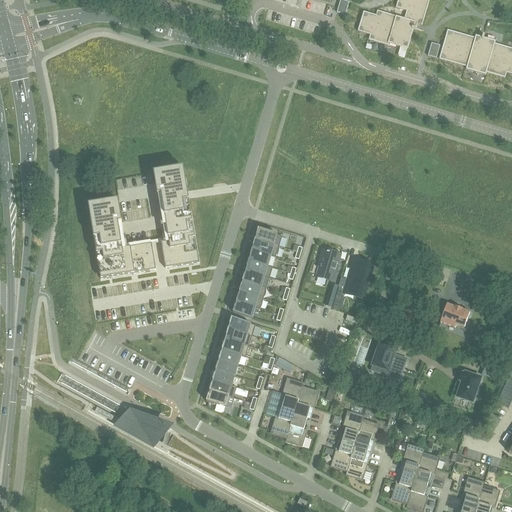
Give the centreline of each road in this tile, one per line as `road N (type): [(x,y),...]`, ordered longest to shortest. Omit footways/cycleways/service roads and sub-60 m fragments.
road 1 (secondary): [(11,363),(28,177),(6,33)]
road 2 (residential): [(239,208),(182,398),(192,421),(244,450)]
road 3 (unclassified): [(280,67),(111,17),(6,33)]
road 4 (unclassified): [(511,136),(280,67)]
road 5 (secondary): [(0,142),(11,363)]
road 6 (residential): [(239,208),(398,258)]
road 7 (residential): [(364,65),(334,24),(265,3),(249,17),(257,33)]
road 8 (residential): [(364,65),(511,105)]
road 9 (residential): [(280,67),(239,208)]
